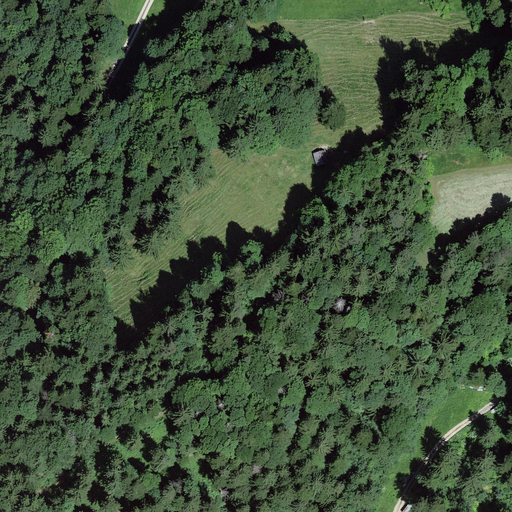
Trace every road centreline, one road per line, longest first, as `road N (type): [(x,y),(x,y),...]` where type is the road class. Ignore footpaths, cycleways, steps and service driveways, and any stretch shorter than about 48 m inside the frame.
road 1 (track): [(0,199),(61,151),(87,118),(146,0)]
road 2 (track): [(511,389),(426,461),(398,511)]
